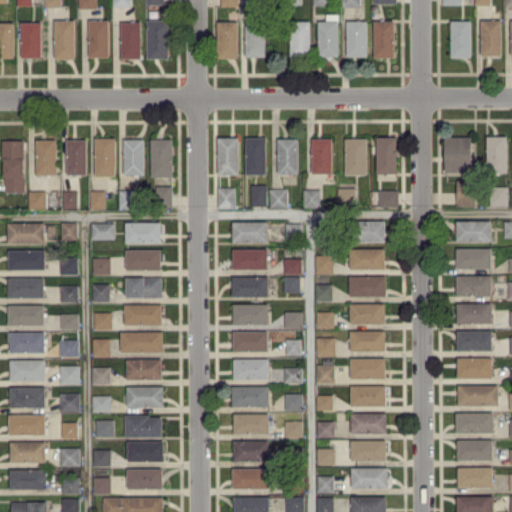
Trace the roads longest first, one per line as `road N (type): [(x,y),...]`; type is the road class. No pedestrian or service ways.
road 1 (residential): [(419,0),(422,511)]
road 2 (residential): [(196,0),(198,511)]
road 3 (residential): [(511,99),(0,100)]
